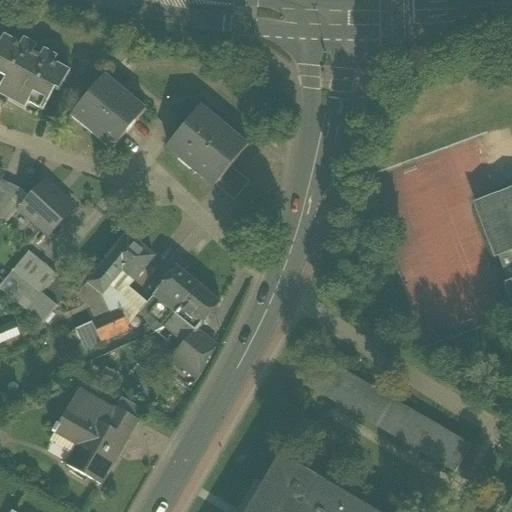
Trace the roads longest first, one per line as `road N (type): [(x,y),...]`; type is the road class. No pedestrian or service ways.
road 1 (residential): [(0,133),(164,194),(277,285)]
road 2 (tertiary): [(333,19),(320,170),(277,285)]
road 3 (tertiary): [(277,285),(154,511)]
road 4 (tertiary): [(511,12),(333,19)]
road 5 (tertiary): [(333,19),(167,0)]
